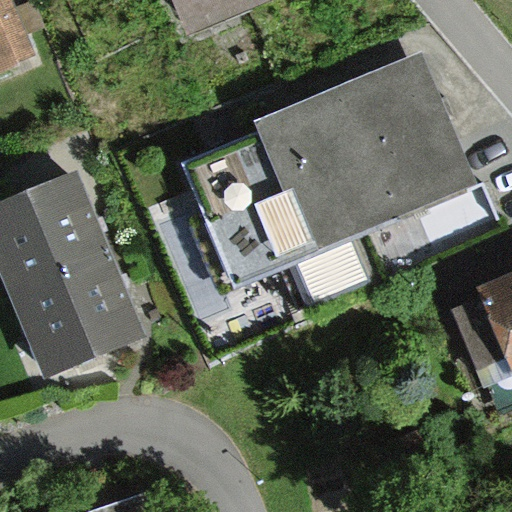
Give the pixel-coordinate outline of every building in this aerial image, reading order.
[(174,0),(184,25),(248,0),(174,0)] [(0,13),(0,60),(15,55),(0,13)] [(419,47),(175,142),(229,280),(473,184),(419,47)] [(81,162),(0,192),(0,251),(44,367),(144,330),(81,162)] [(511,351),(511,265),(480,279),(509,345),(511,351)] [(150,511),(145,497),(99,511),(150,511)]
